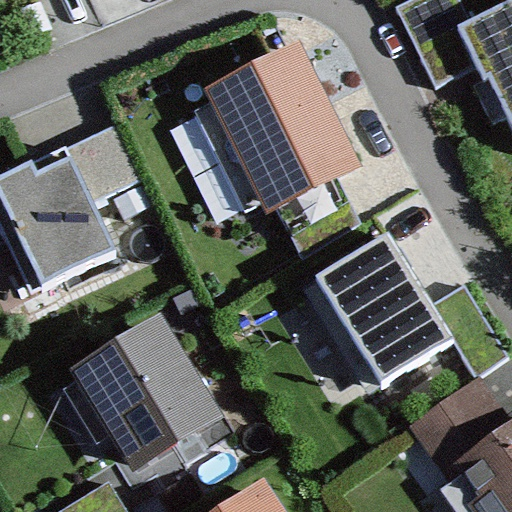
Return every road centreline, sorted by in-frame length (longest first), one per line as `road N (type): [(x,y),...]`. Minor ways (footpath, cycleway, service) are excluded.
road 1 (residential): [(359,0),(374,7),(511,268)]
road 2 (residential): [(0,96),(247,0)]
